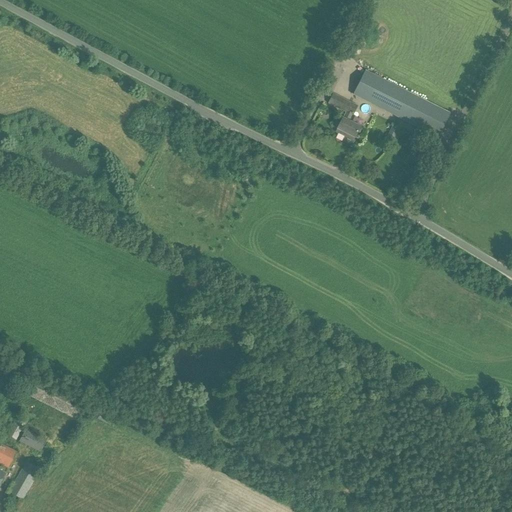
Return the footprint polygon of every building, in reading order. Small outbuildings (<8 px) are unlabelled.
[(353,94),(437,136),(448,114),(364,72),(353,94)] [(335,95),(330,104),(346,113),(343,118),(340,117),(336,124),(339,126),(335,133),(354,142),(361,128),(350,122),(358,107),(335,95)] [(363,145),(361,152),(371,155),(373,147),(363,145)] [(28,372),(18,391),(78,421),(87,402),(32,374),(28,372)] [(104,410),(98,420),(110,426),(116,416),(104,410)] [(17,417),(7,435),(16,440),(26,422),(17,417)] [(26,430),(20,442),(41,453),(47,440),(26,430)] [(0,444),(0,463),(8,468),(16,453),(0,444)] [(27,462),(9,493),(24,501),(42,470),(27,462)]
